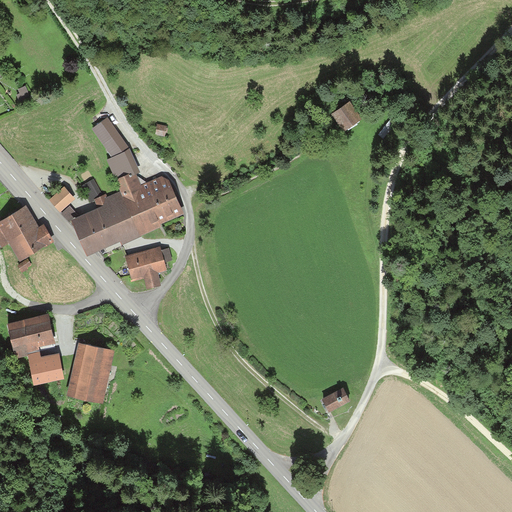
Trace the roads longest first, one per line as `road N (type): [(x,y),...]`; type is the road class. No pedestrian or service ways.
road 1 (track): [(189,242),(206,306),(232,353),(333,453),(378,366),(389,174),(415,130),(511,29)]
road 2 (tertiary): [(136,316),(317,511)]
road 3 (unclassified): [(136,316),(175,272),(190,223),(176,184),(109,100)]
road 4 (tertiary): [(0,161),(136,316)]
road 5 (track): [(378,366),(441,396),(511,460)]
road 6 (track): [(271,462),(333,453),(313,508)]
